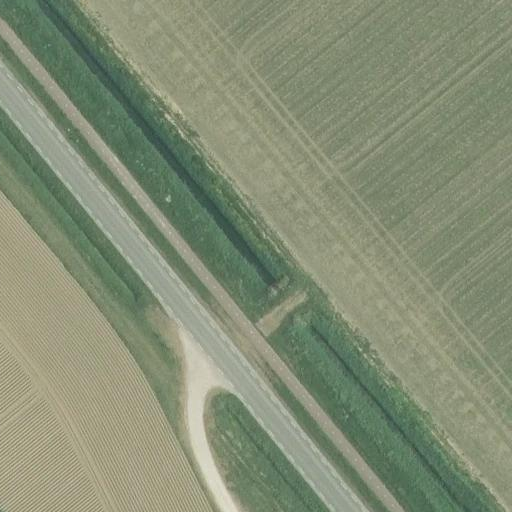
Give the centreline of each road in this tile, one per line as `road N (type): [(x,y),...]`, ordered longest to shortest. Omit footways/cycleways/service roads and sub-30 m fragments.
road 1 (tertiary): [(349,511),(0,83)]
road 2 (track): [(213,343),(194,403),(198,436),(230,511)]
